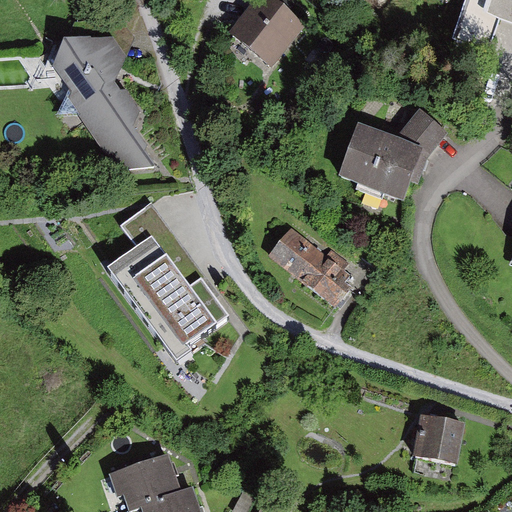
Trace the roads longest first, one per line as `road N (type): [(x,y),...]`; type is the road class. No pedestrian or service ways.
road 1 (residential): [(511,401),(329,338),(258,295),(214,238)]
road 2 (track): [(214,238),(133,0)]
road 3 (track): [(231,0),(201,46),(179,127)]
road 4 (track): [(15,511),(108,415)]
